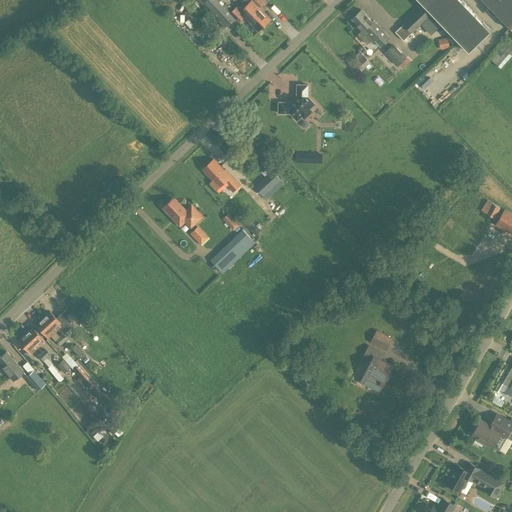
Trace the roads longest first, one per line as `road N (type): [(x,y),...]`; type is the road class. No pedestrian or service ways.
road 1 (unclassified): [(0,325),(340,0)]
road 2 (unclassified): [(386,511),(511,298)]
